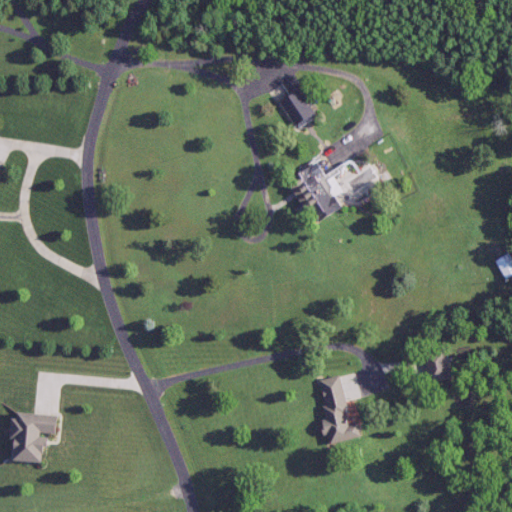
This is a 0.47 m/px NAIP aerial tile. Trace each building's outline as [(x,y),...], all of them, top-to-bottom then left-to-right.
[(302,130),(324,114),(305,87),(283,103),(302,130)] [(321,226),(350,209),(340,193),(336,196),(318,165),(294,179),(321,226)] [(511,253),(501,260),(511,278),(511,253)] [(429,360),(434,384),(458,379),(452,354),(429,360)] [(321,381),(335,444),(365,437),(361,421),(355,423),(350,400),(358,398),(352,373),(321,381)] [(54,462),(55,433),(66,434),(66,415),(19,414),(19,441),(23,441),(22,461),(54,462)]
